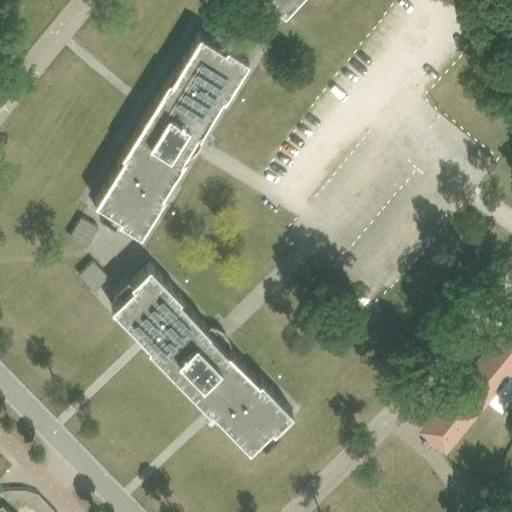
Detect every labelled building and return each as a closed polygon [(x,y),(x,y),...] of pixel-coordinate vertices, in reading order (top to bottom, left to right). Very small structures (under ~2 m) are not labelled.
[(274,0),(284,9),(292,0),(274,0)] [(223,95),(224,95),(248,56),(227,43),(225,46),(199,30),(176,69),(180,71),(175,79),(169,75),(122,151),(128,155),(123,163),(119,160),(95,198),(121,214),(119,217),(140,230),(164,192),(163,191),(162,191),(185,153),(184,153),(198,130),(199,131),(223,94),(223,95)] [(70,235),(87,245),(98,226),(81,216),(70,235)] [(79,273),(94,289),(109,275),(93,259),(79,273)] [(181,295),(181,294),(149,261),(131,279),(133,282),(111,303),(143,336),(147,332),(153,339),(148,344),(210,408),(215,403),(221,409),(218,413),(249,445),(271,424),(274,426),(293,408),(261,375),(260,376),(260,377),(259,378),(228,346),(228,347),(227,348),(208,329),(209,328),(210,327),(179,296),(180,295),(181,295)] [(511,321),(424,428),(447,447),(511,367),(511,321)] [(0,511),(12,511),(2,503),(0,504),(0,511)]
